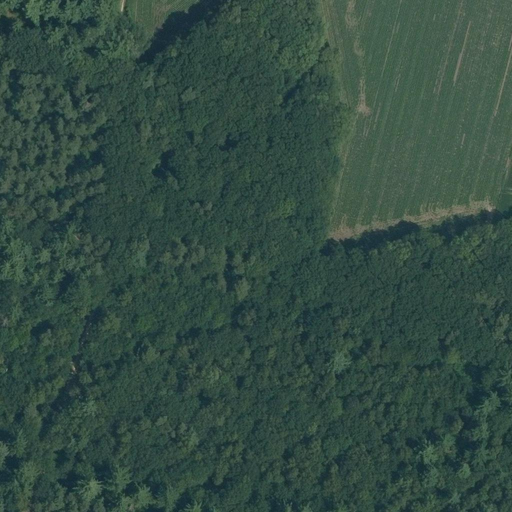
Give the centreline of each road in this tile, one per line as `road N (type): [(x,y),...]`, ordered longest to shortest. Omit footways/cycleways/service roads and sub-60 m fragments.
road 1 (track): [(113,241),(26,511)]
road 2 (track): [(120,68),(114,229)]
